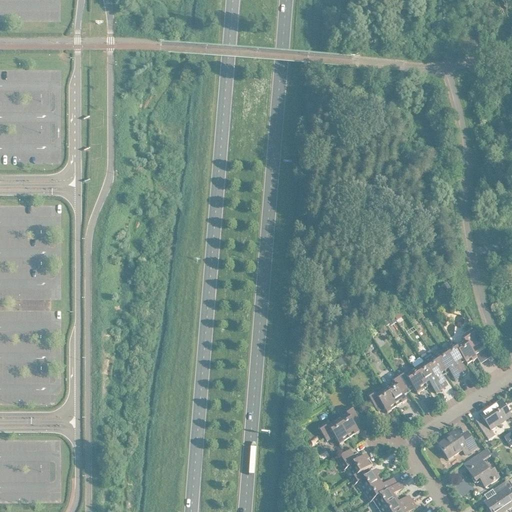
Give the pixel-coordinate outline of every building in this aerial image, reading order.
[(450,280),(445,283),(450,292),(456,288),(450,280)] [(417,303),(412,306),(415,312),(420,308),(417,303)] [(396,314),(391,318),(394,322),(400,319),(396,314)] [(387,321),(381,325),(385,331),(392,327),(387,321)] [(468,337),(459,343),(467,356),(469,360),(475,356),(476,358),(481,355),(477,350),(483,347),(489,343),(477,326),(466,334),(468,337)] [(457,340),(447,346),(465,373),(471,369),(465,360),(463,362),(462,360),(467,356),(459,343),(457,340)] [(447,346),(437,353),(450,371),(448,369),(453,365),(455,367),(453,368),(459,377),(465,373),(447,346)] [(437,353),(428,359),(445,386),(451,382),(446,373),(444,374),(443,372),(448,369),(449,371),(450,371),(437,353)] [(428,359),(418,365),(430,384),(431,384),(429,381),(434,378),(435,380),(434,381),(440,390),(445,386),(428,359)] [(407,368),(401,372),(412,389),(417,385),(421,390),(430,384),(418,365),(409,371),(407,368)] [(397,379),(388,385),(399,401),(404,398),(406,400),(410,397),(407,392),(412,389),(401,372),(395,376),(397,379)] [(399,401),(388,385),(379,391),(377,388),(370,392),(382,409),(387,405),(391,410),(395,407),(393,405),(399,401)] [(484,411),(485,413),(488,418),(482,422),(492,437),(499,433),(495,427),(511,415),(511,409),(504,398),(484,411)] [(350,410),(340,417),(351,433),(356,429),(358,432),(362,429),(359,424),(365,420),(353,403),(347,407),(350,410)] [(351,433),(340,417),(331,423),(329,419),(321,424),(330,438),(337,433),(343,442),(347,439),(346,436),(351,433)] [(442,441),(452,456),(466,447),(469,452),(480,445),(470,430),(463,434),(459,427),(453,431),(454,433),(442,441)] [(479,462),(471,467),(479,479),(483,477),(489,485),(503,475),(497,467),(493,470),(486,459),(494,453),(490,446),(475,455),(479,462)] [(351,465),(357,474),(371,465),(374,464),(370,458),(372,457),(369,452),(364,455),(361,450),(357,452),(353,447),(340,455),(348,467),(351,465)] [(361,480),(367,489),(383,478),(380,473),(382,472),(379,467),(375,471),(371,465),(357,474),(354,476),(358,482),(361,480)] [(374,499),(377,497),(401,481),(400,481),(397,475),(388,481),(389,483),(387,484),(383,478),(367,489),(374,499)] [(511,489),(511,487),(511,486),(511,478),(511,477),(496,487),(499,492),(488,499),(497,511),(500,511),(511,504),(511,489)] [(377,497),(383,506),(399,496),(395,490),(397,489),(399,491),(407,485),(403,479),(400,481),(401,481),(377,497)] [(383,506),(386,511),(395,511),(416,498),(412,492),(404,498),(405,500),(403,501),(399,496),(383,506)] [(395,511),(409,511),(408,510),(410,508),(411,510),(420,504),(416,498),(395,511)]
